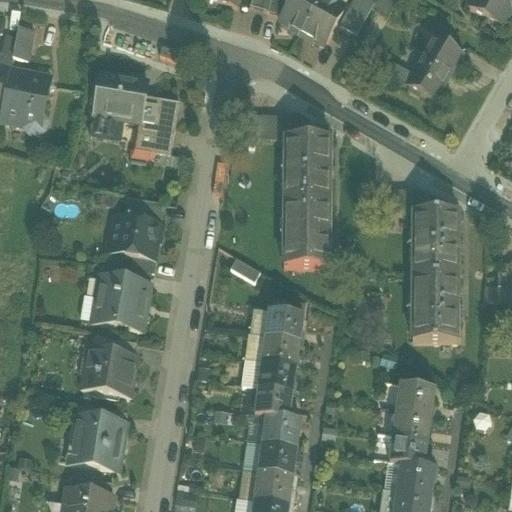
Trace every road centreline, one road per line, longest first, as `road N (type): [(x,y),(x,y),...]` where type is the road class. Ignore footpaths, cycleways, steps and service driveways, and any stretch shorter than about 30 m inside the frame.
road 1 (residential): [(228,51),(156,511)]
road 2 (residential): [(467,181),(228,51)]
road 3 (residential): [(228,51),(70,6),(15,0)]
